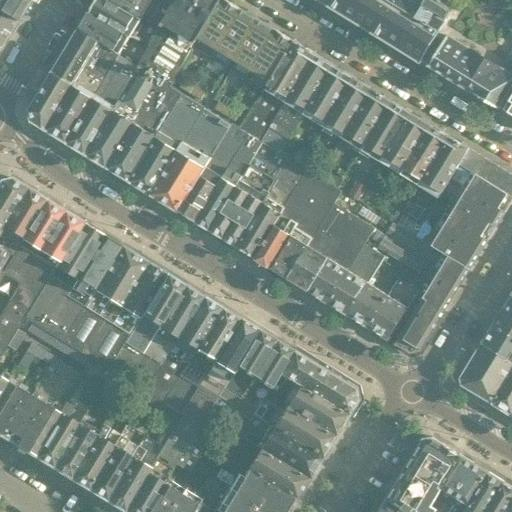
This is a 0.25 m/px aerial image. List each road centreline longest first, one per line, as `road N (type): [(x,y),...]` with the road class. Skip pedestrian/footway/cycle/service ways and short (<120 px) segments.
road 1 (residential): [(413,393),(53,172),(0,124)]
road 2 (residential): [(270,0),(511,147)]
road 3 (residential): [(413,393),(511,231)]
road 4 (residential): [(336,511),(413,393)]
